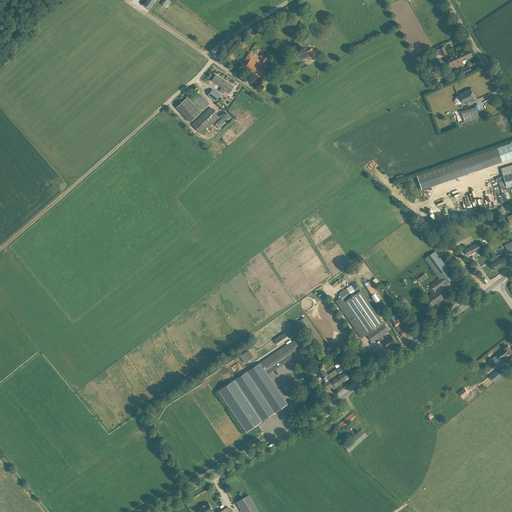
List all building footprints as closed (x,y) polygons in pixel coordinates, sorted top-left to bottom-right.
[(238,45),(245,51),(248,47),(242,41),(238,45)] [(439,49),(437,50),(437,52),(438,54),(440,55),(442,54),(442,55),(447,53),(444,46),(439,49)] [(306,51),(312,60),(317,57),(311,48),(306,51)] [(457,54),(460,62),(458,62),(460,66),(463,64),(462,61),(472,56),(468,48),(464,50),(457,54)] [(228,54),(233,58),(236,54),(231,50),(228,54)] [(291,57),(294,63),(308,56),(304,50),(291,57)] [(262,68),(270,58),(264,54),(260,60),(249,53),(242,64),(263,79),(266,75),(268,72),(262,68)] [(458,62),(460,62),(457,54),(447,58),(452,69),(460,66),(458,62)] [(461,69),(464,74),(472,70),(469,65),(461,69)] [(220,91),(223,93),(225,90),(229,93),(231,90),(234,86),(216,74),(212,80),(222,87),(220,91)] [(208,95),(216,101),(221,95),(212,89),(208,95)] [(472,93),(470,89),(459,95),(463,104),(475,98),(473,94),(472,95),(471,93),(472,93)] [(192,99),(203,110),(209,103),(198,93),(192,99)] [(176,107),(190,122),(201,112),(187,97),(176,107)] [(192,124),(200,133),(219,116),(211,107),(192,124)] [(461,112),(456,113),(459,123),(480,117),(476,107),(461,111),(461,112)] [(215,124),(219,128),(231,118),(227,113),(215,124)] [(511,151),(510,145),(416,172),(420,186),(511,159),(511,151)] [(511,164),(501,168),(503,175),(497,177),(501,189),(511,185),(511,164)] [(480,242),(464,250),(467,256),(483,248),(480,242)] [(438,258),(436,255),(437,255),(435,251),(425,258),(440,279),(428,288),(432,294),(426,298),(432,305),(443,297),(437,290),(436,289),(443,283),(444,285),(454,278),(445,265),(448,263),(442,255),(438,258)] [(502,253),(494,257),(498,263),(499,262),(502,266),(509,261),(505,254),(503,255),(502,253)] [(494,257),(489,260),(494,270),(502,266),(499,262),(498,263),(494,257)] [(361,339),(367,335),(372,342),(389,330),(386,326),(384,323),(360,289),(356,282),(339,294),(341,297),(335,301),(361,339)] [(395,303),(392,306),(398,314),(401,312),(395,303)] [(299,321),(323,355),(329,351),(305,316),(299,321)] [(395,317),(392,319),(395,325),(394,326),(398,332),(399,331),(403,336),(410,332),(406,326),(403,322),(400,317),(396,320),(395,317)] [(284,332),(274,339),(275,340),(277,343),(287,336),(284,332)] [(392,335),(383,341),(387,347),(395,341),(392,335)] [(216,393),(241,433),(288,404),(268,374),(293,357),(290,353),(303,344),(299,337),(260,363),(216,393)] [(505,349),(496,356),(501,361),(511,351),(511,350),(508,346),(504,349),(505,349)] [(239,356),(243,363),(253,357),(248,350),(239,356)] [(333,365),(325,371),(328,374),(335,368),(333,365)] [(325,383),(324,384),(327,389),(334,384),(335,386),(349,376),(345,370),(344,371),(341,366),(336,370),(336,369),(328,375),(327,374),(322,378),(325,383)] [(316,371),(322,378),(327,374),(322,367),(316,371)] [(490,377),(494,382),(504,373),(500,368),(490,377)] [(459,392),(463,397),(468,393),(464,388),(459,392)] [(337,425),(340,429),(356,417),(352,413),(337,425)] [(343,446),(349,453),(368,436),(362,430),(343,446)] [(236,502),(242,511),(259,511),(249,494),(236,502)] [(213,511),(213,510),(208,502),(198,508),(199,511),(213,511)]
